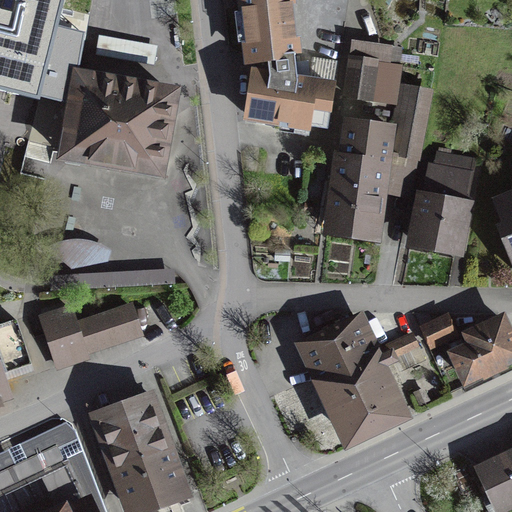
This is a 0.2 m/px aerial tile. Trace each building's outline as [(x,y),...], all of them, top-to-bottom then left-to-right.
[(0,0),(0,84),(36,94),(60,0),(0,0)] [(249,115),(325,128),(332,88),(297,82),(294,55),(295,55),(288,0),(243,0),(250,61),(267,59),(270,78),(255,75),(249,115)] [(390,47),(354,42),(352,60),(387,65),(390,47)] [(387,65),(352,60),(347,95),(369,98),(373,71),(387,73),(388,65),(387,65)] [(64,74),(58,102),(57,110),(72,114),(64,155),(159,172),(173,94),(171,93),(64,74)] [(407,112),(399,150),(416,154),(428,94),(400,89),(397,110),(407,112)] [(393,130),(350,124),(345,161),(341,161),(332,229),(372,235),(382,169),(387,170),(390,149),(393,130)] [(416,243),(455,251),(467,189),(448,185),(451,172),(430,168),(416,243)] [(511,195),(497,202),(506,227),(505,227),(505,228),(504,229),(503,230),(503,231),(503,232),(503,233),(503,234),(503,235),(511,256),(511,195)] [(64,260),(109,262),(110,235),(64,233),(64,260)] [(176,282),(176,261),(94,263),(94,284),(176,282)] [(140,333),(131,307),(76,325),(71,309),(42,318),(58,366),(87,356),(85,352),(140,333)] [(422,328),(431,346),(456,335),(448,316),(422,328)] [(349,438),(400,414),(354,317),(304,341),(349,438)] [(0,396),(5,395),(0,379),(0,374),(31,364),(16,320),(0,325),(0,396)] [(511,358),(511,341),(502,320),(469,336),(473,345),(454,354),(466,380),(511,358)] [(134,511),(182,495),(147,399),(100,416),(134,511)] [(0,477),(0,511),(69,511),(85,505),(59,450),(0,477)] [(511,502),(511,454),(479,470),(497,510),(511,502)]
